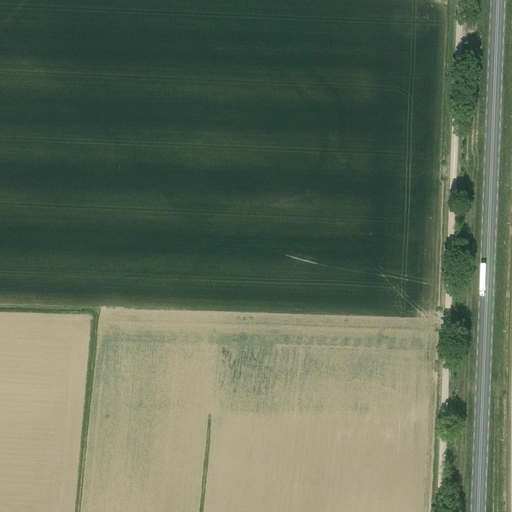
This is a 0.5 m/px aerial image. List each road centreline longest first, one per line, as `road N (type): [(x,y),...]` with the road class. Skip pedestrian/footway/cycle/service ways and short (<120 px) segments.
road 1 (primary): [(497,0),(477,511)]
road 2 (unclassified): [(439,511),(458,0)]
